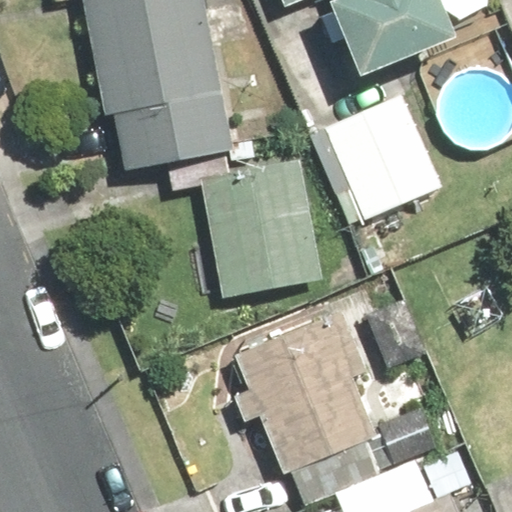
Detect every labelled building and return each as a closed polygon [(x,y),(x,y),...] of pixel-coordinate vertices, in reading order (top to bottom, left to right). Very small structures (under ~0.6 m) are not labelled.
[(219,0),(94,0),(123,170),(245,149),(219,0)] [(503,0),(287,0),(293,15),(332,0),(348,0),(374,65),(508,13),(503,0)] [(402,95),(312,134),(353,229),(443,190),(402,95)] [(209,170),(228,287),(337,270),(319,153),(209,170)] [(344,288),(231,332),(302,511),(303,511),(415,469),(344,288)] [(482,511),(470,481),(392,511),(482,511)]
